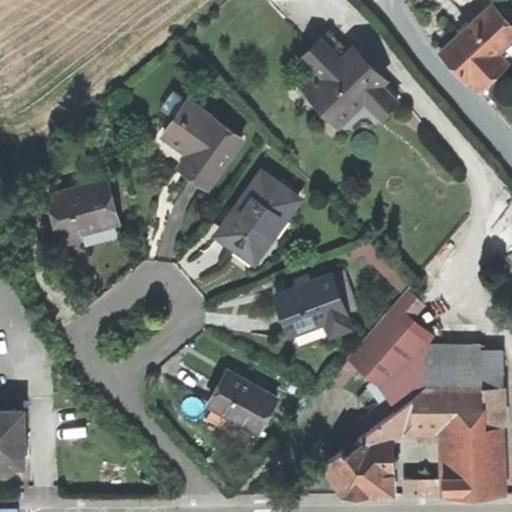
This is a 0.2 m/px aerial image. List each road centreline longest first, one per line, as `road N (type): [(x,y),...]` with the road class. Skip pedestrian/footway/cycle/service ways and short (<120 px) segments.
road 1 (residential): [(77,333),(151,277),(173,281),(187,319),(116,380)]
road 2 (unknown): [(32,511),(41,442),(0,275)]
road 3 (residential): [(209,511),(191,471),(116,380)]
